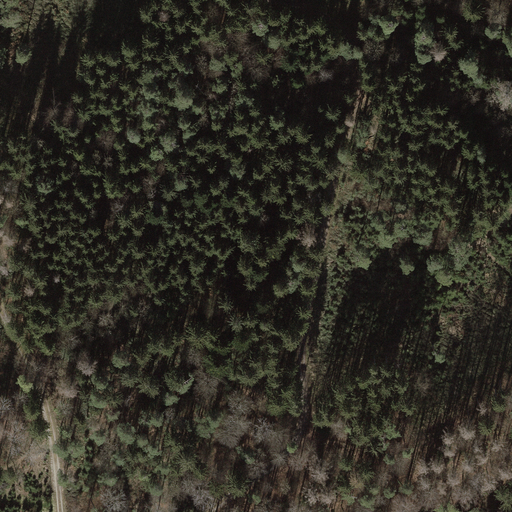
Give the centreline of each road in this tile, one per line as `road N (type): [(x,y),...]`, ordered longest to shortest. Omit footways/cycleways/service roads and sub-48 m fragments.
road 1 (track): [(276,0),(335,15),(361,56),(305,326),(300,431),(275,463),(210,511)]
road 2 (track): [(0,305),(40,378),(60,511)]
